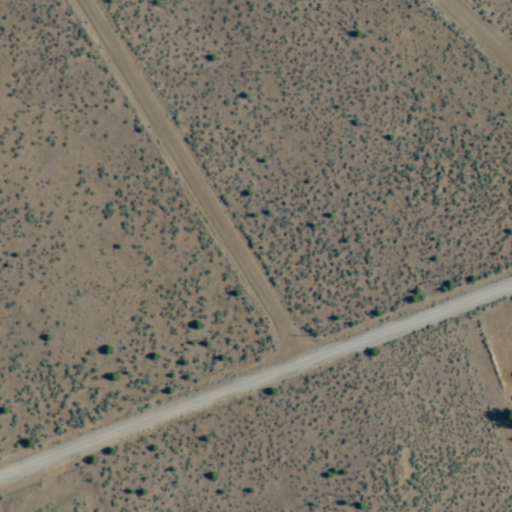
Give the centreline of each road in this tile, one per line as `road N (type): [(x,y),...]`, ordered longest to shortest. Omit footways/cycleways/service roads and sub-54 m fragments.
road 1 (residential): [(0,475),(511,287)]
road 2 (residential): [(312,362),(90,0)]
